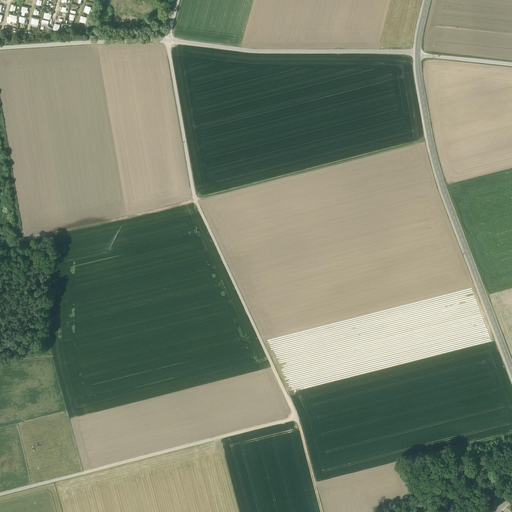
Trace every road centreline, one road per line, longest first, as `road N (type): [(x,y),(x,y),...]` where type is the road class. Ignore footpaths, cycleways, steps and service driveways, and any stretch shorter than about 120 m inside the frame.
road 1 (residential): [(511,372),(443,186),(417,53)]
road 2 (track): [(0,494),(296,417)]
road 3 (unclassified): [(417,53),(166,40)]
road 4 (track): [(430,139),(194,200)]
road 5 (track): [(296,417),(194,200)]
road 6 (track): [(194,200),(0,246)]
road 7 (unclassified): [(166,40),(0,47)]
road 8 (track): [(194,200),(166,40)]
